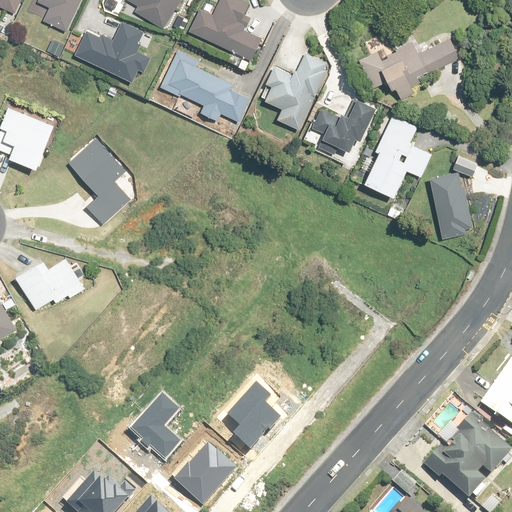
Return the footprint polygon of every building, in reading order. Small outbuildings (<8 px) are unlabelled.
[(0,0),(0,7),(16,14),(22,0),(0,0)] [(40,0),(39,2),(51,8),(45,21),(67,32),(82,0),(40,0)] [(164,29),(180,0),(129,0),(139,6),(135,12),(164,29)] [(263,39),(245,29),(251,17),(246,15),(251,4),(244,0),(220,0),(213,14),(202,8),(190,31),(243,58),(240,66),(247,70),(251,62),(263,39)] [(133,82),(139,70),(145,72),(151,58),(138,51),(147,33),(122,22),(113,39),(104,35),(102,39),(87,32),(76,55),(133,82)] [(397,52),(388,57),(389,59),(384,61),(379,51),(359,60),(367,76),(384,68),(385,71),(393,88),(395,87),(401,99),(417,92),(414,86),(421,83),(418,76),(460,57),(452,40),(421,54),(415,41),(396,50),(397,52)] [(219,122),(222,114),(240,122),(251,98),(232,89),(234,85),(198,68),(201,61),(180,51),(163,87),(179,95),(179,94),(205,106),(202,114),(219,122)] [(266,102),(283,109),(278,120),(301,130),(330,65),(303,53),(294,75),(276,67),(263,96),(267,98),(266,102)] [(359,101),(351,119),(342,114),(341,117),(321,108),(315,122),(314,121),(306,139),(321,146),(324,140),(339,146),(333,159),(352,167),(378,110),(359,101)] [(17,144),(12,157),(39,168),(56,124),(10,106),(2,127),(9,129),(6,139),(17,144)] [(434,154),(411,143),(419,127),(395,116),(378,152),(381,154),(367,184),(396,198),(409,171),(423,177),(434,154)] [(69,161),(100,195),(88,206),(105,224),(132,200),(115,182),(128,171),(96,136),(69,161)] [(452,157),(447,170),(468,178),(473,165),(452,157)] [(439,242),(462,237),(468,231),(456,176),(426,182),(439,242)] [(45,261),(41,264),(39,260),(16,272),(37,309),(56,298),(57,301),(70,293),(71,296),(85,288),(67,257),(49,267),(45,261)] [(0,344),(3,343),(0,337),(17,328),(0,296),(0,344)] [(511,358),(482,402),(511,422),(511,358)] [(258,396),(245,386),(218,417),(228,425),(221,433),(240,449),(267,418),(251,404),(258,396)] [(172,413),(153,397),(127,428),(164,459),(177,443),(159,428),(172,413)] [(511,448),(471,412),(457,427),(460,430),(448,444),(444,441),(434,453),(458,475),(452,481),(470,497),(486,479),(479,473),(487,464),(493,471),(511,449),(511,448)] [(228,470),(199,445),(167,482),(196,507),(228,470)] [(80,475),(56,503),(67,511),(74,511),(76,510),(78,511),(105,511),(117,498),(105,488),(101,493),(80,475)] [(153,511),(137,498),(124,511),(153,511)] [(426,511),(410,498),(399,510),(401,511),(426,511)]
